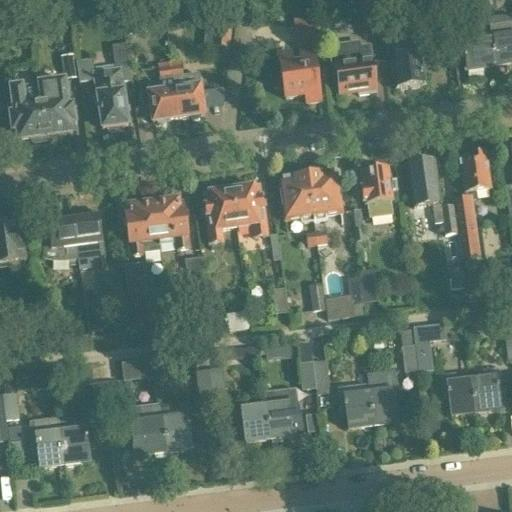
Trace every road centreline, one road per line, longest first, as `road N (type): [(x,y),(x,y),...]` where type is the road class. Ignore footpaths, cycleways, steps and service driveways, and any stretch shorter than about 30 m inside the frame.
road 1 (residential): [(511,109),(0,183)]
road 2 (residential): [(511,311),(0,372)]
road 3 (residential): [(168,511),(349,488)]
road 4 (residential): [(349,488),(511,468)]
